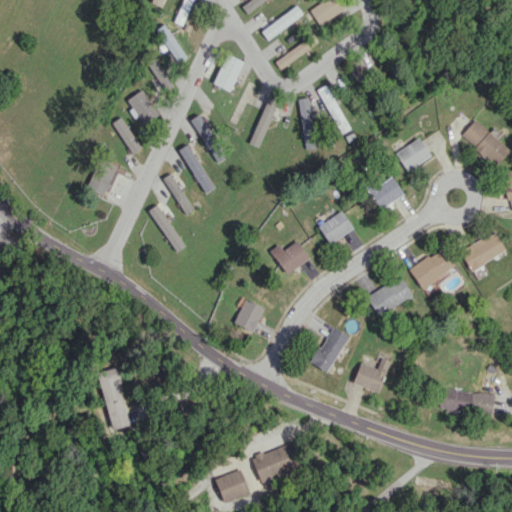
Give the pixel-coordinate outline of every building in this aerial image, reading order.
[(323,0),(307,9),(316,25),(346,8),(341,0),(323,0)] [(154,29),(177,62),(186,56),(163,23),(154,29)] [(308,47),(303,40),(274,61),(279,69),(308,47)] [(213,84),(231,90),(241,59),(223,53),(213,84)] [(318,88),(337,134),(347,130),(328,84),(318,88)] [(126,99),(142,123),(157,112),(140,89),(126,99)] [(276,100),(267,96),(249,143),(259,147),(276,100)] [(296,98),(305,151),(316,150),(307,97),(296,98)] [(189,119),(216,162),(226,157),(199,113),(189,119)] [(139,148),(122,116),(112,121),(129,153),(139,148)] [(509,148),(473,119),(460,136),(496,165),(509,148)] [(395,151),(405,170),(430,157),(419,137),(395,151)] [(178,149),(204,193),(213,187),(187,143),(178,149)] [(102,195),(116,165),(100,157),(86,188),(102,195)] [(511,210),(511,168),(499,173),(511,211),(511,210)] [(192,209),(178,184),(180,182),(174,171),(163,176),(183,214),(192,209)] [(402,194),(391,175),(375,186),(371,179),(364,184),(379,209),(402,194)] [(148,209),(175,252),(184,246),(157,203),(148,209)] [(317,226),(329,243),(353,228),(340,210),(317,226)] [(458,252),(470,270),(504,249),(492,230),(458,252)] [(282,250),(278,244),(269,250),(286,273),(309,257),(297,240),(282,250)] [(419,287),(452,268),(441,248),(408,267),(419,287)] [(378,316),(411,295),(400,276),(366,297),(378,316)] [(263,306),(243,298),(233,323),(253,331),(263,306)] [(326,372),(348,335),(331,326),(309,362),(326,372)] [(389,360),(380,357),(376,368),(360,362),(352,382),(378,391),(389,360)] [(129,424),(115,367),(96,372),(110,428),(129,424)] [(491,413),(493,393),(440,388),(438,408),(491,413)] [(250,456),(259,481),(300,466),(291,441),(250,456)] [(221,501),(248,494),(241,469),(214,476),(221,501)]
